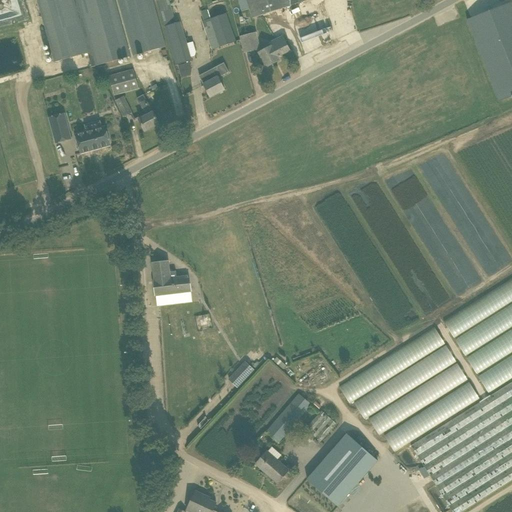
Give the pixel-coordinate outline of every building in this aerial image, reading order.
[(37,0),(55,62),(88,52),(92,66),(130,56),(114,0),(37,0)] [(118,0),(133,55),(166,46),(153,0),(118,0)] [(156,0),(157,0),(160,12),(172,9),(169,0),(156,0)] [(299,3),(309,0),(247,0),(253,18),(290,6),(289,6),(299,3)] [(511,1),(511,2),(471,18),(467,19),(499,102),(511,96),(511,1)] [(236,42),(226,13),(210,19),(214,29),(216,35),(209,38),(213,50),(236,42)] [(180,22),(165,26),(164,27),(175,65),(191,60),(180,22)] [(261,50),(256,32),(240,36),(244,54),(261,50)] [(276,40),(278,44),(273,47),(272,46),(259,53),(267,67),(279,61),(278,57),(290,51),(282,36),(276,40)] [(178,65),(181,77),(193,74),(190,62),(178,65)] [(200,77),(210,97),(225,89),(218,78),(229,72),(224,63),(212,69),(213,70),(200,77)] [(109,76),(114,95),(139,88),(133,69),(109,76)] [(146,116),(139,120),(145,131),(159,124),(153,112),(144,95),(137,99),(142,107),(141,107),(146,116)] [(132,113),(123,97),(115,101),(124,117),(132,113)] [(56,143),(71,139),(64,114),(49,118),(56,143)] [(105,127),(102,128),(100,121),(84,125),(86,132),(76,135),(81,153),(93,150),(94,150),(99,148),(110,145),(105,127)] [(191,291),(189,279),(188,279),(188,277),(170,279),(168,261),(153,263),(155,281),(154,281),(156,295),(191,291)] [(475,304),(445,320),(453,334),(482,318),(477,310),(478,309),(475,304)] [(485,322),(457,339),(465,354),(498,334),(493,326),(489,328),(485,322)] [(475,370),(511,349),(511,332),(468,356),(475,370)] [(339,384),(348,401),(404,371),(401,364),(403,363),(397,353),(339,384)] [(229,378),(239,387),(255,369),(245,361),(229,378)] [(356,403),(364,417),(421,383),(416,375),(412,377),(410,375),(408,377),(405,373),(394,380),(396,384),(392,386),(386,390),(384,386),(356,403)] [(511,381),(411,446),(424,466),(419,470),(425,479),(430,476),(452,511),(463,511),(511,481),(511,381)] [(279,443),(285,435),(312,405),(299,394),(266,432),(279,443)] [(371,420),(380,433),(402,418),(396,408),(389,412),(387,409),(371,420)] [(310,433),(315,437),(320,442),(336,424),(321,411),(301,433),(306,438),(310,433)] [(385,435),(394,449),(418,435),(411,425),(409,427),(406,422),(385,435)] [(338,506),(378,461),(347,433),(307,479),(338,506)] [(272,447),(267,452),(267,451),(256,464),(278,483),(289,470),(277,460),(281,455),(272,447)] [(206,496),(196,491),(187,510),(191,511),(212,511),(213,510),(216,503),(205,498),(206,496)]
